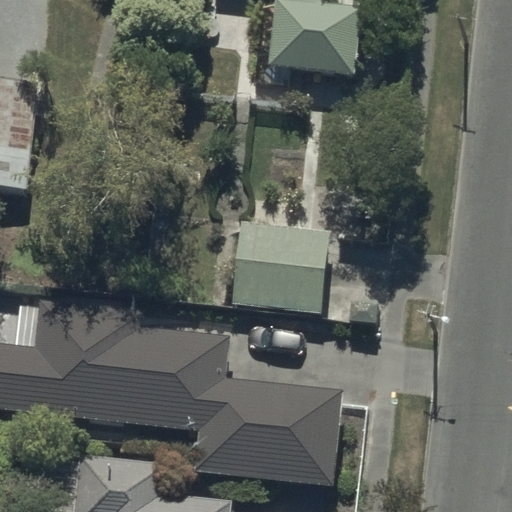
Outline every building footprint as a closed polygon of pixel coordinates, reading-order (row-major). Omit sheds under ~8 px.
[(276,0),(270,70),(355,78),(361,16),(322,12),(323,0),(276,0)] [(35,83),(0,80),(0,192),(27,195),(35,83)] [(328,234),(238,228),(232,310),(323,315),(328,234)] [(0,348),(0,411),(198,432),(193,475),(332,490),(342,397),(223,384),(228,340),(144,331),(145,315),(21,301),(16,351),(0,348)] [(232,511),(233,506),(164,498),(167,471),(49,457),(42,511),(232,511)]
